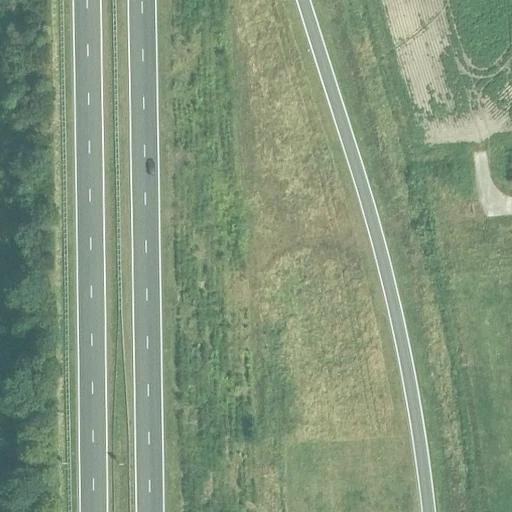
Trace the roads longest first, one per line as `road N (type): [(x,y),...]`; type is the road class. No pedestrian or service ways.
road 1 (trunk): [(427,511),(379,249),(303,0)]
road 2 (trunk): [(149,511),(141,0)]
road 3 (trunk): [(86,0),(93,511)]
